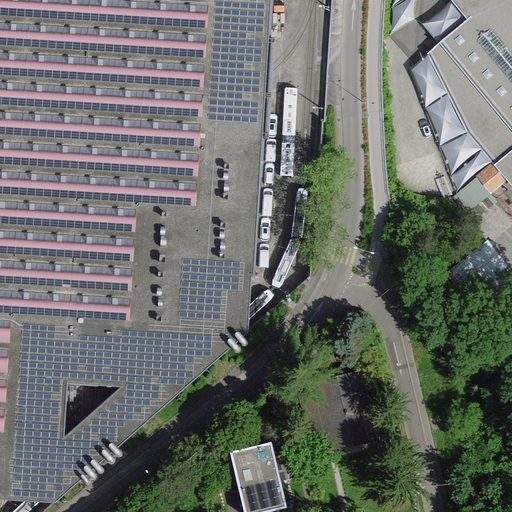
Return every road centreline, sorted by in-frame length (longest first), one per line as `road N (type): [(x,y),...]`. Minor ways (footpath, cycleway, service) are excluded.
road 1 (residential): [(91,511),(264,373),(333,286)]
road 2 (residential): [(333,286),(355,178),(355,0)]
road 3 (residential): [(333,286),(384,311),(436,511)]
